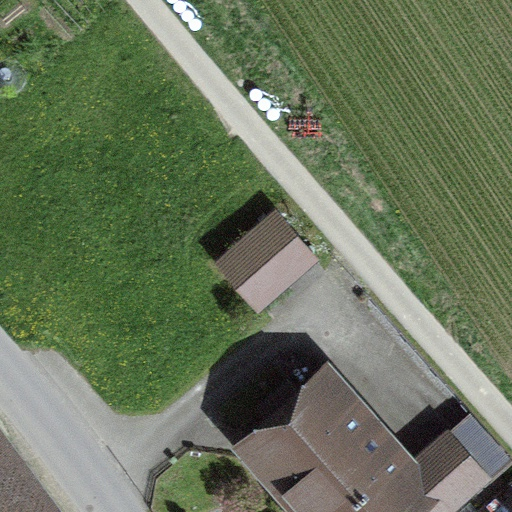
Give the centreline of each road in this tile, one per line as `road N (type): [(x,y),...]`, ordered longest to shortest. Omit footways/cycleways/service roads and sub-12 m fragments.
road 1 (unclassified): [(150,0),(430,344)]
road 2 (residential): [(0,369),(112,511)]
road 3 (residential): [(430,344),(511,433)]
